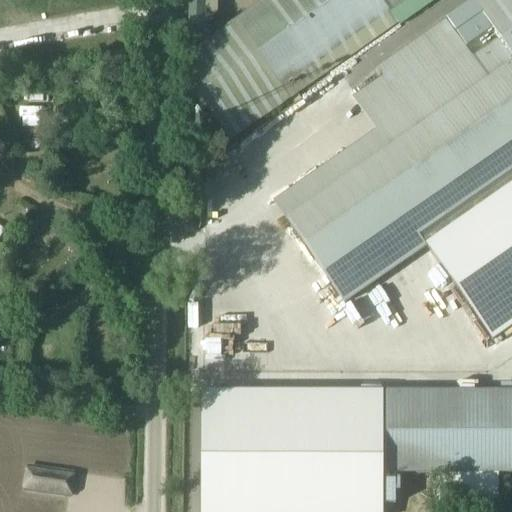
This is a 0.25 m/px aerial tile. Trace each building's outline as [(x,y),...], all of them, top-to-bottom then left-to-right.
[(264,0),(207,40),(206,33),(194,33),(198,97),(230,142),(433,0),(264,0)] [(511,0),(476,0),(376,70),(380,78),(364,90),(388,124),(273,205),(343,304),(425,247),(491,342),(511,327),(511,0)] [(96,169),(97,194),(108,194),(107,168),(96,169)] [(25,249),(15,270),(37,280),(46,259),(25,249)] [(429,272),(419,279),(431,296),(441,289),(429,272)] [(445,315),(454,310),(444,292),(435,298),(445,315)] [(252,320),(262,331),(281,314),(271,303),(252,320)] [(379,344),(390,337),(379,322),(369,329),(379,344)] [(81,353),(92,354),(94,332),(83,330),(81,353)] [(316,357),(301,333),(282,344),(297,368),(316,357)] [(381,474),(381,393),(318,393),(201,393),(200,511),(381,511),(382,474),(381,474)] [(496,507),(496,474),(511,474),(511,393),(381,393),(381,474),(382,474),(437,474),(437,507),(496,507)] [(69,498),(72,474),(27,468),(24,491),(69,498)]
